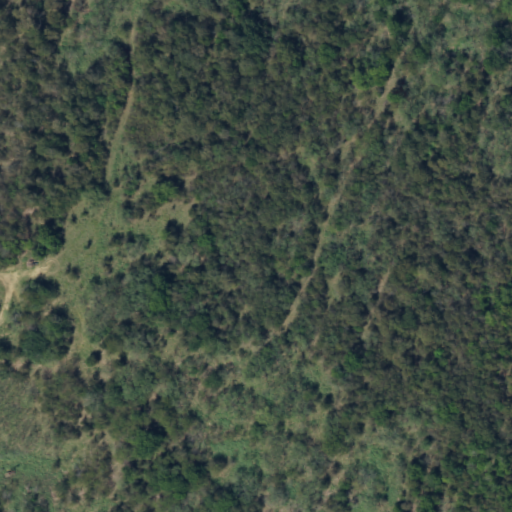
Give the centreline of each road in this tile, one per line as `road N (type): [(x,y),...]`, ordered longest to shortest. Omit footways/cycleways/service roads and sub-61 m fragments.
road 1 (track): [(133,0),(125,100),(78,310)]
road 2 (track): [(0,359),(66,364),(83,337),(78,310)]
road 3 (track): [(0,462),(17,459),(36,435),(35,364)]
